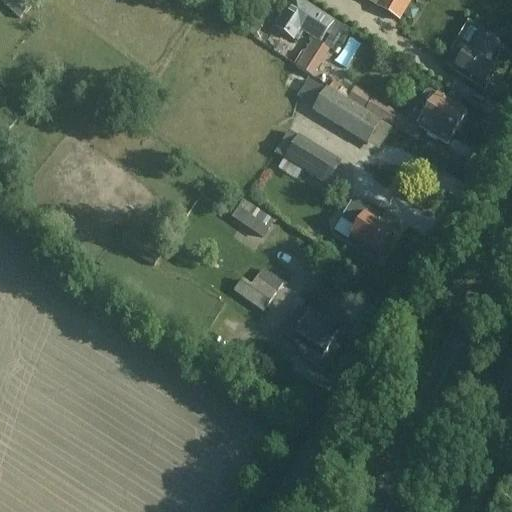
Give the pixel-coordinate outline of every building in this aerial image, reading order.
[(26,0),(0,0),(19,18),(32,5),(26,0)] [(294,0),(292,4),(276,29),(292,40),(293,40),(297,43),(303,33),(321,44),(326,35),(327,36),(330,38),(335,41),(342,28),(335,23),(336,22),(305,3),(299,0),(294,0)] [(364,0),(399,22),(412,0),(364,0)] [(456,54),(448,68),(453,72),(453,73),(482,90),(496,67),(493,65),(502,51),(480,37),(483,33),(469,24),(452,52),(456,54)] [(251,38),(256,31),(250,28),(245,33),(251,38)] [(312,77),(329,51),(324,47),(313,41),(296,68),(312,77)] [(7,80),(7,81),(0,87),(0,109),(15,124),(25,112),(9,97),(16,89),(7,80)] [(326,90),(312,113),(367,146),(381,123),(326,90)] [(419,128),(419,129),(424,132),(447,146),(466,115),(437,98),(430,93),(426,94),(422,101),(422,106),(430,111),(419,128)] [(372,102),(366,111),(400,132),(406,122),(372,102)] [(289,134),(276,157),(284,162),(285,161),(286,161),(299,141),(289,134)] [(299,141),(286,161),(304,172),(328,187),(341,167),(299,140),(299,141)] [(354,201),(342,220),(358,231),(352,240),(380,257),(394,234),(377,223),(380,218),(354,201)] [(246,223),(244,226),(264,239),(274,224),(255,211),(246,223)] [(124,240),(120,246),(155,267),(165,250),(131,229),(129,232),(124,240)] [(243,282),(236,292),(245,299),(265,313),(284,285),(264,272),(252,288),(243,282)] [(288,328),(284,335),(310,351),(304,359),(318,368),(339,335),(299,309),(294,320),(290,318),(285,325),(288,328)]
